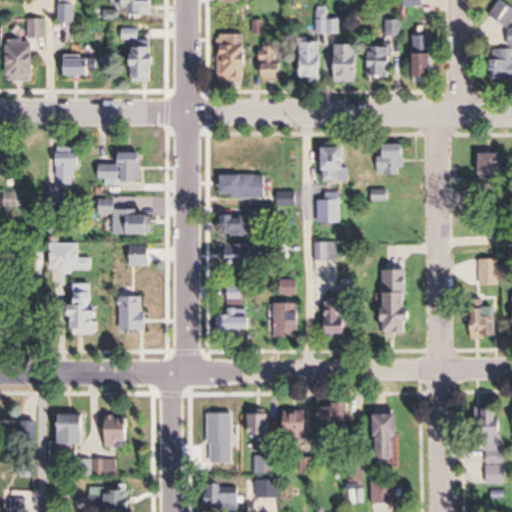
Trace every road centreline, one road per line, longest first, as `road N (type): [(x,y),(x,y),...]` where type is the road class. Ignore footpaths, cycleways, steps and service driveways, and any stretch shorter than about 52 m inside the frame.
road 1 (residential): [(511,120),(0,116)]
road 2 (residential): [(511,370),(0,373)]
road 3 (residential): [(443,511),(438,120)]
road 4 (residential): [(190,374),(188,0)]
road 5 (residential): [(174,511),(176,374)]
road 6 (residential): [(464,120),(464,0)]
